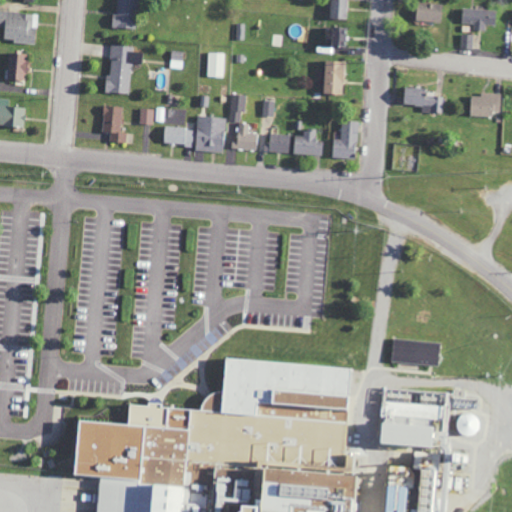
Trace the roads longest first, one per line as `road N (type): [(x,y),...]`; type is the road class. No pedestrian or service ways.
road 1 (residential): [(511,288),(453,242),(355,193),(271,177),(0,153)]
road 2 (residential): [(63,159),(43,428)]
road 3 (residential): [(374,201),(386,0)]
road 4 (residential): [(63,159),(77,0)]
road 5 (residential): [(511,66),(383,54)]
